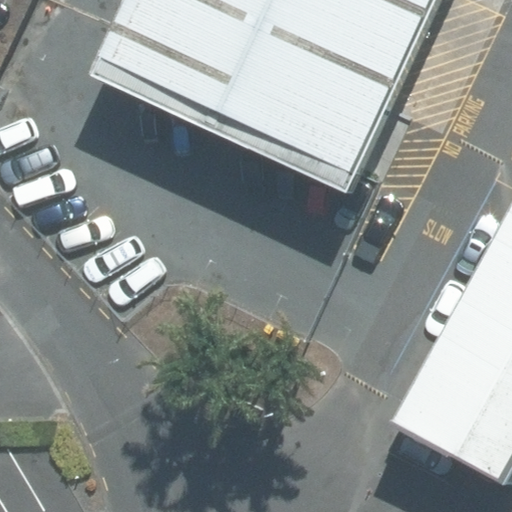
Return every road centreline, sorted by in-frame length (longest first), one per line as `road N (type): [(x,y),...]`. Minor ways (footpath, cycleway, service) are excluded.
road 1 (unknown): [(395,280),(119,198),(71,172),(63,127),(114,0)]
road 2 (unknown): [(395,280),(306,511)]
road 3 (unknown): [(511,68),(395,280)]
